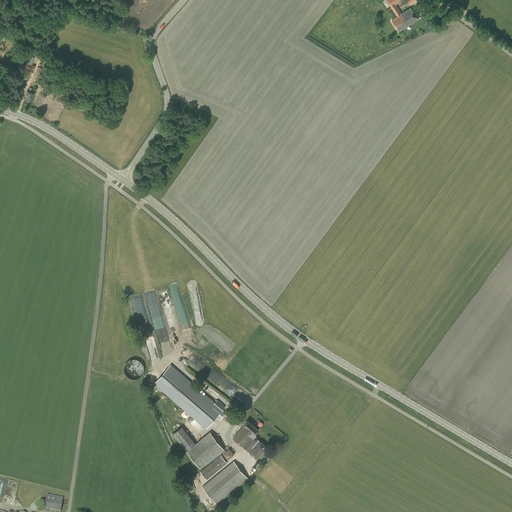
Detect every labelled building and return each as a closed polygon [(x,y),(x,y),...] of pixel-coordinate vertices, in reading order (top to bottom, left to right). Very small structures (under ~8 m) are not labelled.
[(402,13),(396,4),(402,0),(387,0),(397,16),(392,19),(399,31),(418,19),(411,8),(402,13)] [(31,101),(31,100),(32,100),(34,93),(32,92),(33,89),(29,88),(28,91),(26,100),(31,101)] [(214,402),(170,364),(154,384),(206,429),(217,416),(220,419),(226,412),(223,410),(225,407),(217,400),(214,402)] [(257,459),(267,447),(255,436),(256,434),(259,430),(248,420),(244,424),(245,425),(233,438),(257,459)] [(183,448),(193,440),(181,426),(172,434),(183,448)] [(186,451),(201,468),(224,449),(211,432),(210,431),(186,451)] [(221,455),(200,472),(207,480),(227,463),(221,455)] [(217,504),(248,479),(233,461),(202,486),(217,504)] [(60,511),(62,498),(46,495),(44,509),(60,511)]
